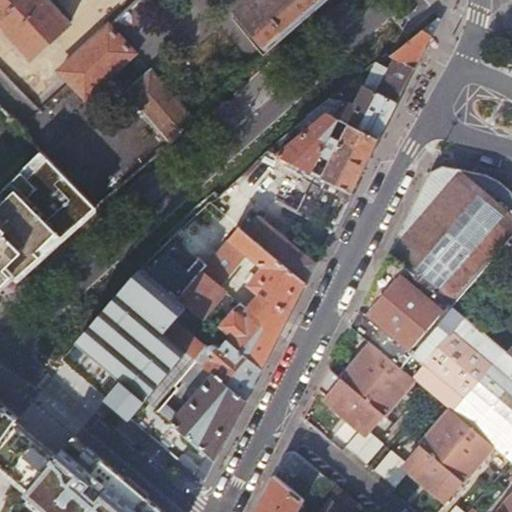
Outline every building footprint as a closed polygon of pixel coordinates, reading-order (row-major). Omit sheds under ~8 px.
[(0,0),(0,21),(32,57),(69,22),(48,0),(0,0)] [(250,0),(237,13),(270,50),(327,0),(250,0)] [(86,48),(61,71),(64,75),(87,99),(135,55),(110,27),(86,48)] [(424,27),(390,54),(395,56),(416,66),(433,32),(424,27)] [(380,63),(375,72),(385,77),(378,91),(398,102),(416,66),(395,56),(390,67),(380,63)] [(150,73),(130,91),(174,141),(194,119),(152,72),(150,70),(148,71),(150,73)] [(375,72),(368,86),(378,91),(385,77),(375,72)] [(344,101),(329,98),(318,107),(340,118),(350,123),(379,138),(398,102),(378,91),(368,86),(353,79),(348,83),(363,91),(355,106),(344,101)] [(315,122),(277,153),(313,171),(321,155),(331,160),(323,176),(352,191),(379,138),(350,123),(342,138),(332,133),(340,118),(318,107),(308,115),(315,122)] [(275,199),(334,228),(352,191),(323,176),(313,171),(277,153),(268,148),(211,201),(306,281),(316,262),(258,213),(275,199)] [(92,197),(50,155),(0,204),(0,291),(17,277),(12,272),(19,265),(24,270),(36,260),(32,256),(92,197)] [(511,353),(507,350),(484,331),(454,305),(507,242),(511,236),(511,189),(501,180),(487,173),(444,164),(430,171),(351,325),(369,340),(393,359),(416,379),(450,407),(473,427),(496,447),(511,459),(511,353)] [(36,260),(98,204),(92,197),(32,256),(36,260)] [(240,301),(217,328),(228,337),(263,367),(306,281),(211,201),(197,214),(171,238),(143,266),(188,304),(204,317),(226,289),(222,286),(247,256),(258,265),(262,265),(247,284),(258,293),(247,307),(240,301)] [(17,277),(24,270),(19,265),(12,272),(17,277)] [(216,459),(160,411),(167,402),(179,388),(180,387),(176,384),(198,358),(166,332),(181,313),(188,304),(143,266),(133,277),(120,290),(63,360),(206,479),(216,459)] [(188,318),(181,313),(166,332),(198,358),(213,371),(246,399),(263,367),(228,337),(223,343),(221,342),(215,343),(217,341),(212,338),(208,342),(212,345),(210,347),(183,324),(188,318)] [(362,396),(393,359),(369,340),(357,354),(362,359),(359,362),(354,358),(338,376),(362,396)] [(362,359),(357,354),(354,358),(359,362),(362,359)] [(179,388),(190,398),(213,371),(198,358),(176,384),(180,387),(179,388)] [(404,394),(416,379),(393,359),(362,396),(384,415),(385,416),(401,398),(395,393),(398,390),(404,394)] [(369,431),(384,415),(362,396),(338,376),(329,368),(319,389),(333,401),(329,406),(342,416),(346,411),(351,415),(346,420),(359,431),(363,426),(369,431)] [(179,412),(167,402),(160,411),(216,459),(246,399),(213,371),(190,398),(179,412)] [(395,393),(401,398),(404,394),(398,390),(395,393)] [(19,417),(0,399),(0,470),(46,509),(49,511),(142,511),(79,459),(23,412),(19,417)] [(442,464),(473,427),(450,407),(437,423),(442,427),(439,430),(434,426),(419,444),(420,445),(442,464)] [(342,416),(346,420),(351,415),(346,411),(342,416)] [(374,435),(369,431),(363,426),(359,431),(347,445),(357,454),(374,435)] [(484,462),(496,447),(473,427),(442,464),(463,482),(465,484),(481,465),(475,461),(479,457),(484,462)] [(384,444),(374,435),(357,454),(368,463),(384,444)] [(463,482),(442,464),(420,445),(405,462),(412,468),(408,473),(421,483),(425,478),(430,482),(425,487),(438,498),(442,493),(449,498),(463,482)] [(326,503),(320,511),(371,511),(296,449),(287,452),(276,474),(305,499),(312,491),(326,503)] [(375,469),(385,478),(402,459),(391,450),(375,469)] [(412,468),(405,462),(402,459),(385,478),(396,487),(408,473),(412,468)] [(306,511),(312,505),(305,499),(276,474),(256,511),(306,511)] [(421,483),(425,487),(430,482),(425,478),(421,483)] [(498,511),(511,511),(511,492),(497,510),(498,511)]
